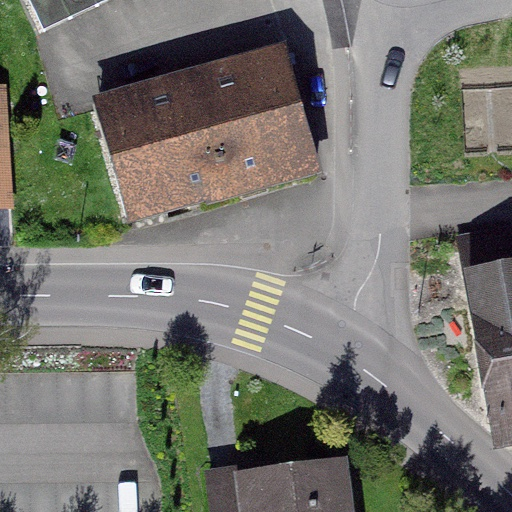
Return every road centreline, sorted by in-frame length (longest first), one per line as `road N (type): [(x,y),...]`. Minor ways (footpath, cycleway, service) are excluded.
road 1 (residential): [(333,346),(370,274),(377,15)]
road 2 (unclassified): [(333,346),(216,307),(110,296),(0,297)]
road 3 (unclassified): [(511,498),(333,346)]
